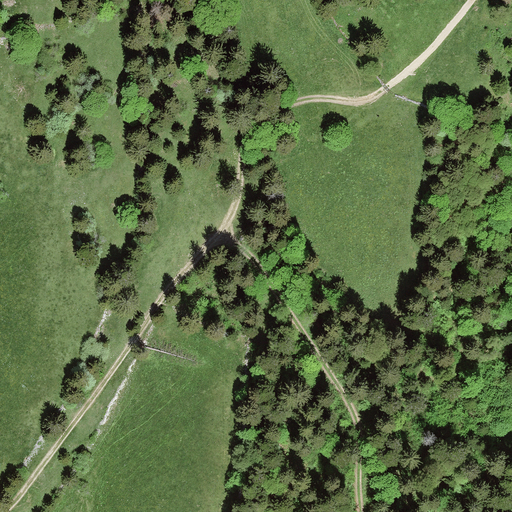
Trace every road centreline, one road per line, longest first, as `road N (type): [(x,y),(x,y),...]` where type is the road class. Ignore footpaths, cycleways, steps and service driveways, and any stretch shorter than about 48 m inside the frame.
road 1 (track): [(471,0),(400,81),(296,101),(257,126),(224,230),(13,505)]
road 2 (track): [(362,511),(350,404),(247,250),(224,230)]
